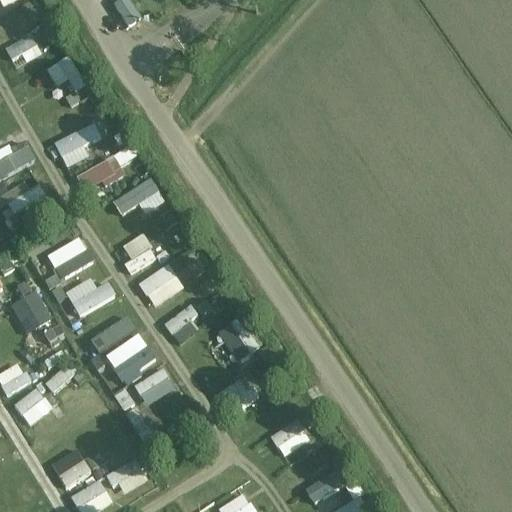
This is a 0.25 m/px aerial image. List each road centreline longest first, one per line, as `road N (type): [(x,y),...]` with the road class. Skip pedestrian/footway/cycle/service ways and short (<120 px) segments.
road 1 (unclassified): [(423,511),(127,65)]
road 2 (unknown): [(336,378),(230,456)]
